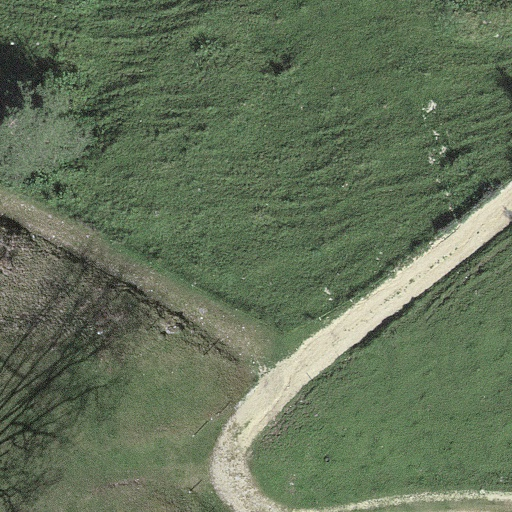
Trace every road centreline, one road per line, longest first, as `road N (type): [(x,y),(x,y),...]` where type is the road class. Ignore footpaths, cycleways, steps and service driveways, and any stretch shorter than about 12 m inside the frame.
road 1 (track): [(511,206),(312,356),(224,434),(218,473),(230,497),(252,511)]
road 2 (track): [(0,205),(109,251),(286,379)]
road 3 (track): [(217,451),(87,483),(18,511)]
road 4 (track): [(374,511),(511,509)]
